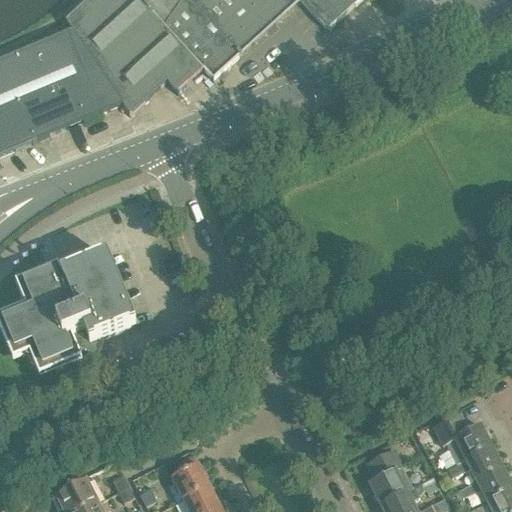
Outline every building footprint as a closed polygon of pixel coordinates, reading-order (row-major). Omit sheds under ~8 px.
[(177,97),(203,74),(132,0),(92,0),(91,1),(167,85),(167,86),(177,97)] [(130,119),(167,86),(167,85),(91,1),(66,24),(67,27),(65,28),(121,109),(122,109),(130,119)] [(38,144),(121,109),(65,28),(52,36),(54,42),(4,63),(38,144)] [(0,159),(38,144),(4,63),(0,64),(0,159)] [(99,342),(135,327),(106,259),(61,277),(57,268),(15,285),(25,309),(0,319),(0,336),(12,364),(29,357),(38,379),(85,360),(80,349),(85,347),(95,352),(99,342)] [(462,416),(434,430),(444,449),(447,447),(458,468),(458,469),(493,450),(482,428),(471,434),(462,416)] [(458,468),(448,473),(453,482),(471,473),(477,485),(504,471),(493,450),(458,469),(458,468)] [(393,455),(365,469),(373,485),(370,487),(382,509),(408,495),(413,492),(393,455)] [(182,505),(210,491),(198,468),(170,482),(182,505)] [(477,485),(459,495),(463,502),(473,498),(481,494),(488,506),(511,493),(511,487),(504,471),(477,485)] [(118,497),(129,491),(124,480),(113,486),(118,497)] [(431,497),(439,493),(433,482),(425,486),(431,497)] [(60,511),(88,511),(98,507),(86,485),(55,501),(60,511)] [(416,511),(413,505),(419,502),(418,500),(419,499),(426,493),(423,487),(413,492),(408,495),(382,509),(383,511),(416,511)] [(124,507),(135,502),(129,491),(118,497),(124,507)] [(220,511),(210,491),(182,505),(185,511),(220,511)] [(488,507),(477,511),(511,511),(511,493),(488,506),(488,507)] [(146,510),(156,505),(150,494),(140,499),(146,510)]
